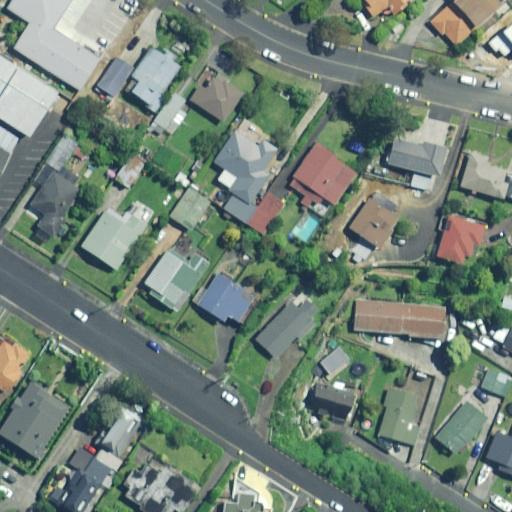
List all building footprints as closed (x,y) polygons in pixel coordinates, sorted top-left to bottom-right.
[(46,0),(70,15),(79,0),(46,0)] [(359,0),(373,18),(383,11),(387,16),(409,0),(359,0)] [(456,0),(430,23),(442,36),(445,34),(456,46),(507,0),(456,0)] [(511,34),(511,15),(499,27),(508,37),(511,34)] [(83,49),(37,19),(23,40),(33,46),(25,59),(64,84),(67,80),(74,84),(82,70),(73,64),(83,49)] [(163,49),(159,54),(152,49),(132,77),(137,80),(130,92),(157,110),(164,100),(159,97),(180,67),(171,61),(174,56),(163,49)] [(132,69),(115,58),(97,86),(114,97),(132,69)] [(47,94),(0,63),(0,156),(18,129),(22,132),(47,94)] [(243,96),(216,78),(207,92),(198,86),(189,100),(224,123),(243,96)] [(185,101),(173,93),(154,122),(166,130),(185,101)] [(257,147),(235,132),(213,163),(237,179),(228,192),(233,196),(224,209),(245,224),(256,208),(251,204),(269,178),(262,173),(278,150),(263,139),(257,147)] [(71,208),(89,182),(63,164),(71,152),(84,161),(90,153),(77,144),(63,134),(44,161),(31,181),(43,189),(32,206),(46,216),(39,228),(55,239),(66,223),(62,221),(71,208)] [(420,147),(394,140),(387,165),(414,172),(410,186),(427,191),(431,176),(438,178),(446,150),(421,143),(420,147)] [(364,147),(355,142),(349,152),(357,157),(364,147)] [(331,209),(320,201),(323,198),(333,205),(356,174),(316,145),(288,184),(300,193),(295,200),(322,220),(331,209)] [(507,170),(468,159),(460,187),(503,200),(504,197),(511,199),(511,173),(507,172),(507,170)] [(210,202),(183,185),(176,195),(181,199),(170,217),(192,231),(210,202)] [(387,201),(374,192),(349,229),(379,250),(393,229),(391,228),(398,218),(382,207),(387,201)] [(116,270),(147,225),(111,200),(80,245),(116,270)] [(486,229),(449,216),(436,256),(461,265),(464,256),(469,258),(473,245),(480,247),(486,229)] [(189,264),(168,250),(145,285),(154,291),(150,295),(176,313),(208,265),(194,256),(189,264)] [(511,260),(503,261),(503,272),(511,271),(511,260)] [(242,293),(217,276),(198,305),(223,323),(228,316),(237,323),(250,304),(239,298),(242,293)] [(320,312),(308,300),(299,309),(292,303),(256,340),(276,359),(320,312)] [(447,308),(357,301),(355,331),(445,338),(447,308)] [(504,349),(511,353),(511,325),(503,321),(494,339),(506,345),(504,349)] [(0,392),(8,398),(36,354),(7,335),(0,345),(0,392)] [(511,380),(511,379),(488,369),(481,388),(505,398),(511,380)] [(74,410),(29,383),(0,431),(0,436),(42,462),(74,410)] [(355,396),(319,386),(312,410),(348,420),(355,396)] [(419,397),(392,390),(381,436),(416,445),(420,427),(411,425),(419,397)] [(489,416),(469,400),(437,440),(457,456),(489,416)] [(122,457),(127,447),(133,450),(144,430),(138,427),(139,425),(116,413),(105,433),(102,431),(95,443),(122,457)] [(353,429),(329,425),(326,443),(349,447),(353,429)] [(511,438),(498,433),(487,458),(501,464),(499,470),(511,475),(511,438)] [(82,511),(111,470),(93,458),(84,472),(81,470),(59,504),(71,511),(82,511)] [(141,474),(135,469),(122,486),(128,490),(123,497),(143,511),(171,511),(173,509),(177,511),(182,511),(196,495),(181,484),(183,480),(164,466),(158,474),(147,466),(141,474)] [(239,494),(238,506),(226,505),(224,511),(262,511),(264,504),(253,503),(254,497),(239,494)]
